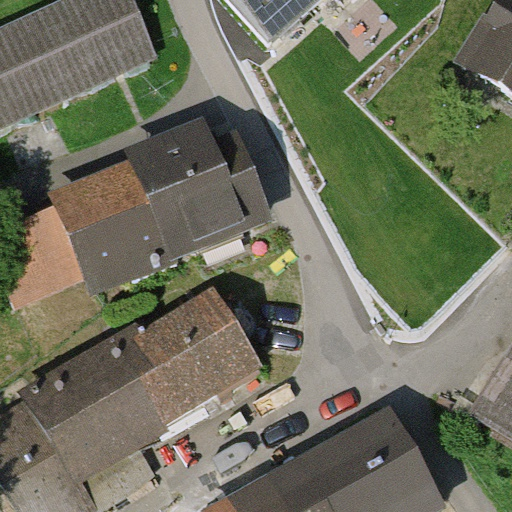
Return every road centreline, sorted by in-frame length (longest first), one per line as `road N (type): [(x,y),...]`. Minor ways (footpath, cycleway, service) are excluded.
road 1 (residential): [(396,387),(350,333),(313,229),(223,67),(201,0)]
road 2 (residential): [(490,511),(396,387)]
road 3 (residential): [(511,304),(448,360),(396,387)]
